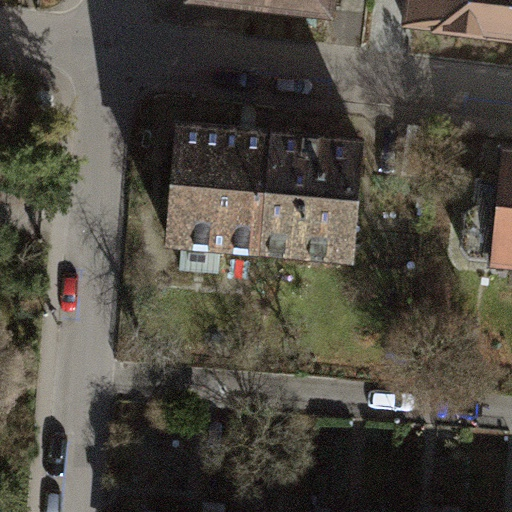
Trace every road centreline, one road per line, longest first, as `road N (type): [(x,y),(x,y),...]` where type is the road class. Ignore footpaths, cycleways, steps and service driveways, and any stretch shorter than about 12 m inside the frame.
road 1 (residential): [(84,376),(511,415)]
road 2 (residential): [(109,56),(511,104)]
road 3 (residential): [(109,56),(84,376)]
road 4 (residential): [(84,376),(73,511)]
